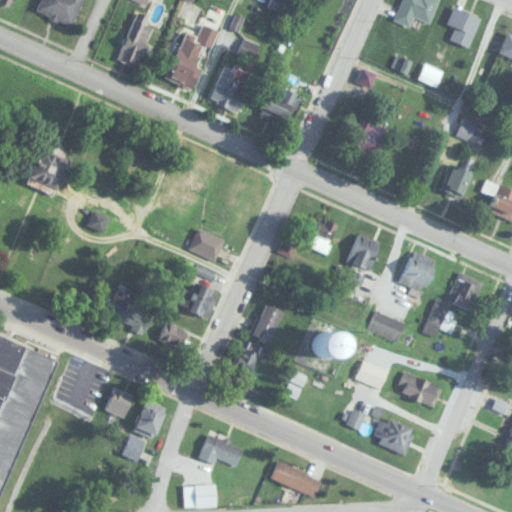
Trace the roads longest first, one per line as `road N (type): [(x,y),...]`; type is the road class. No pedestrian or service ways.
road 1 (residential): [(511,264),(0,42)]
road 2 (residential): [(464,511),(0,309)]
road 3 (residential): [(192,395),(370,0)]
road 4 (residential): [(413,492),(511,267)]
road 5 (residential): [(157,511),(169,447),(192,395)]
